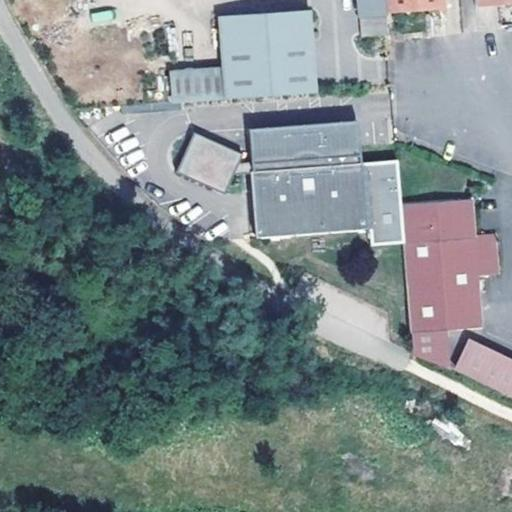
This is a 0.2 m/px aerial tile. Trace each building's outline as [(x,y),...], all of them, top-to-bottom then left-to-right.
[(357,0),(358,10),(385,8),(384,0),(357,0)] [(442,0),(384,0),(385,8),(443,6),(442,0)] [(224,68),(226,96),(316,89),(309,7),(220,14),(224,68)] [(93,25),(115,21),(113,9),(91,12),(93,25)] [(173,73),(175,100),(226,96),(224,68),(173,73)] [(245,127),(248,169),(255,168),(252,133),(351,126),(354,163),(360,162),(357,119),(245,127)] [(252,231),(364,223),(360,162),(354,163),(351,126),(252,133),(255,168),(248,169),(252,231)] [(239,153),(193,130),(174,169),(220,192),(239,153)] [(394,159),(360,162),(364,223),(365,239),(400,236),(398,208),(397,199),(394,159)] [(469,193),(397,199),(398,208),(400,236),(407,330),(480,323),(474,256),(474,245),(494,243),(492,230),(473,232),(469,193)] [(495,255),(494,243),(474,245),(474,256),(495,255)] [(511,398),(511,358),(467,339),(452,373),(511,398)]
